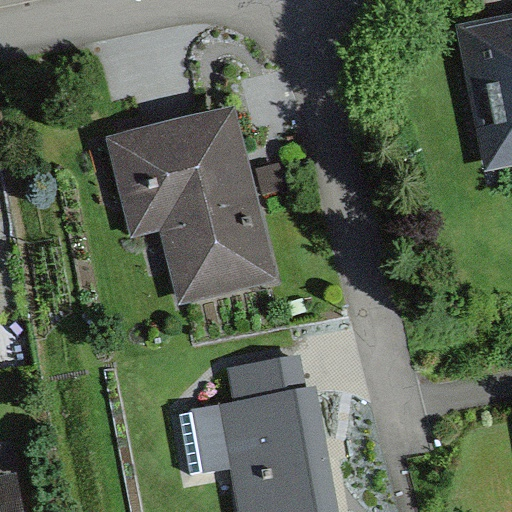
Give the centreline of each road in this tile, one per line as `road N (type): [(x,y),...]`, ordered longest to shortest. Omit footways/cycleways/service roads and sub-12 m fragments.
road 1 (residential): [(393,407),(304,0)]
road 2 (residential): [(155,0),(0,31)]
